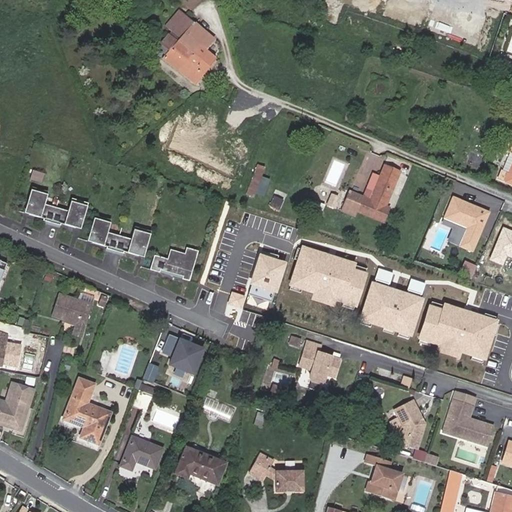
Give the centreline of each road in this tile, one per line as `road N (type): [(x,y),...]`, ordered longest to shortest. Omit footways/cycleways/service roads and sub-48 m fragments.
road 1 (residential): [(0,230),(202,320)]
road 2 (unknown): [(77,504),(126,385)]
